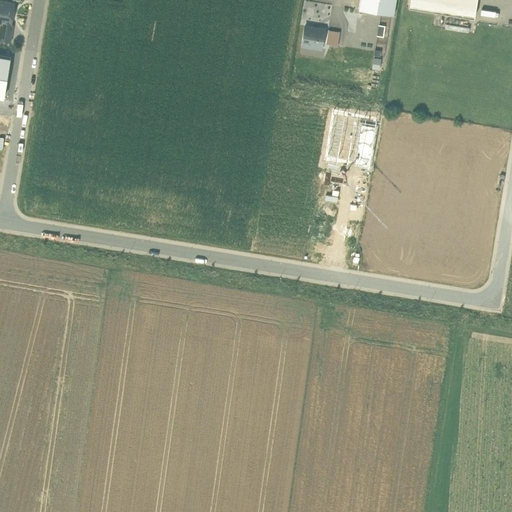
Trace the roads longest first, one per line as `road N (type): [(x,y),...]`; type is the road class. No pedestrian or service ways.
road 1 (residential): [(511,199),(497,290),(483,298),(4,221)]
road 2 (residential): [(33,47),(4,221)]
